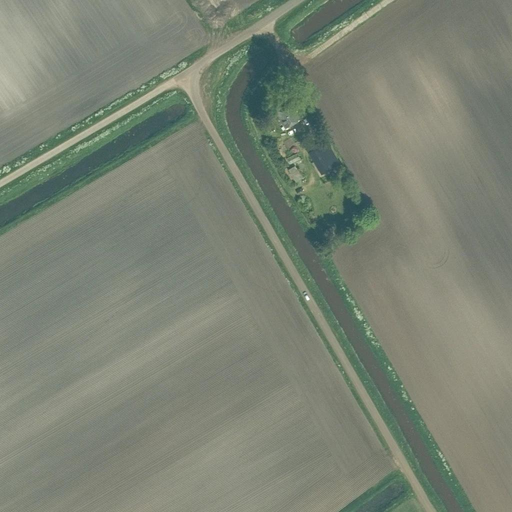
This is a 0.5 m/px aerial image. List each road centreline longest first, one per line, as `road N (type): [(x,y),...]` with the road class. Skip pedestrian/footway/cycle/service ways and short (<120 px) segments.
road 1 (unclassified): [(431,511),(180,76)]
road 2 (unclassified): [(0,182),(180,76)]
road 3 (unclassified): [(180,76),(298,0)]
